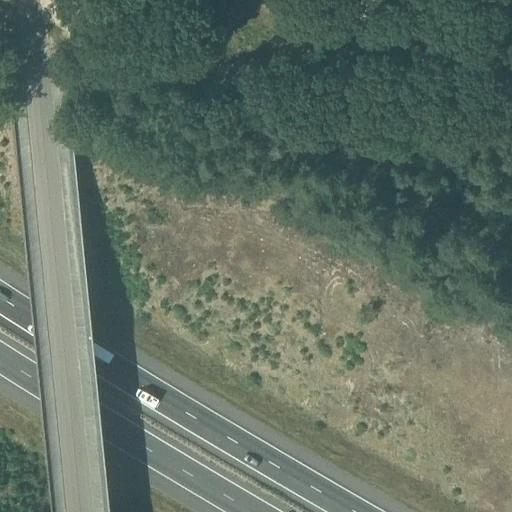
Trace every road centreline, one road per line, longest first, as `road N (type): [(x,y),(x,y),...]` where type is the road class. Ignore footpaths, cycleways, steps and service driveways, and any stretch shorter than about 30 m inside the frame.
road 1 (track): [(30,9),(125,56),(215,81),(511,249)]
road 2 (tertiary): [(80,511),(29,0)]
road 3 (motorway): [(346,511),(0,293)]
road 4 (track): [(215,81),(264,49),(511,55)]
road 5 (motorway): [(0,374),(230,511)]
